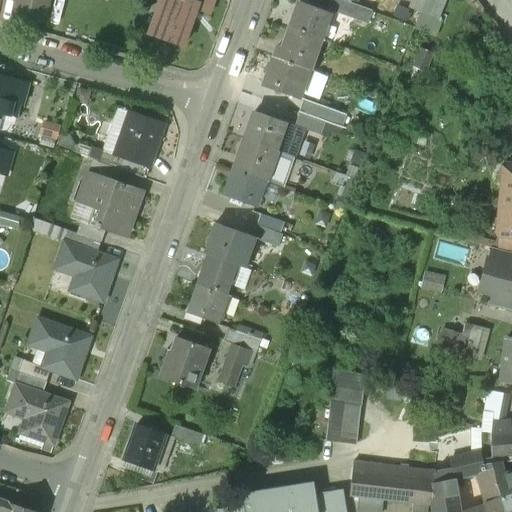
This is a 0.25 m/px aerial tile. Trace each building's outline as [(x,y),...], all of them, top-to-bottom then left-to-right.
[(48,0),(16,0),(15,9),(45,15),(48,0)] [(162,0),(161,5),(166,7),(156,36),(150,34),(150,35),(183,47),(196,10),(209,15),(214,0),(162,0)] [(276,0),(273,18),(289,21),(292,0),(276,0)] [(369,10),(340,0),(329,0),(327,10),(366,23),(369,10)] [(409,0),(406,9),(419,14),(424,0),(409,0)] [(329,13),(299,2),(289,28),(320,39),(329,13)] [(320,39),(289,28),(283,47),(278,45),(274,57),(308,69),(309,69),(320,39)] [(308,69),(274,57),(263,86),(297,98),(308,69)] [(27,83),(0,75),(0,98),(21,105),(27,83)] [(345,113),(303,99),(299,112),(324,121),(340,127),(345,113)] [(284,122),(254,111),(244,140),(274,150),(284,122)] [(129,112),(114,155),(124,158),(149,167),(164,124),(129,112)] [(324,121),(299,112),(294,125),(319,134),(324,121)] [(60,132),(45,127),(42,137),(57,142),(60,132)] [(274,150),(244,140),(234,170),(263,180),(265,181),(276,151),(274,150)] [(0,148),(0,171),(5,172),(11,151),(0,148)] [(114,155),(101,151),(98,162),(119,169),(120,169),(124,158),(114,155)] [(124,158),(120,169),(145,178),(149,167),(124,158)] [(98,162),(93,160),(89,171),(115,180),(119,169),(98,162)] [(511,165),(502,165),(498,207),(508,207),(506,235),(511,235),(511,165)] [(263,180),(234,170),(224,196),(254,206),(263,180)] [(89,171),(88,171),(76,202),(100,211),(95,226),(95,227),(104,230),(125,238),(142,190),(115,180),(89,171)] [(283,221),(260,213),(256,224),(279,232),(283,221)] [(95,226),(81,221),(77,233),(101,241),(104,230),(95,227),(95,226)] [(252,236),(214,222),(203,252),(209,254),(234,263),(243,266),(254,238),(254,237),(252,236)] [(279,232),(256,224),(252,236),(254,237),(254,238),(277,246),(281,233),(279,232)] [(77,233),(68,230),(64,241),(97,253),(101,241),(77,233)] [(97,253),(64,241),(58,259),(78,266),(70,290),(103,301),(117,260),(97,253)] [(511,252),(505,251),(490,247),(487,258),(511,264),(511,252)] [(234,263),(209,254),(198,284),(224,293),(234,263)] [(511,264),(487,258),(479,289),(490,293),(511,298),(511,264)] [(56,268),(53,279),(68,284),(72,274),(56,268)] [(421,288),(442,293),(446,276),(425,271),(421,288)] [(224,293),(198,284),(188,312),(216,322),(217,318),(223,320),(226,312),(227,312),(229,307),(222,305),(226,295),(231,297),(231,296),(224,293)] [(511,303),(511,298),(490,293),(487,304),(510,310),(511,303)] [(222,305),(229,307),(233,297),(231,296),(231,297),(226,295),(222,305)] [(217,318),(216,322),(223,324),(227,312),(226,312),(223,320),(217,318)] [(91,336),(37,317),(31,335),(50,342),(42,365),(41,366),(50,370),(76,379),(76,377),(79,368),(80,368),(80,367),(80,366),(84,353),(85,353),(91,336)] [(478,326),(466,323),(460,346),(458,354),(470,357),(478,326)] [(227,327),(223,339),(232,342),(246,348),(251,335),(227,327)] [(460,333),(442,329),(437,347),(456,351),(460,333)] [(208,348),(176,336),(168,361),(166,360),(160,376),(194,388),(208,348)] [(511,337),(506,337),(499,381),(511,383),(511,337)] [(232,342),(226,358),(241,363),(249,366),(254,350),(246,348),(232,342)] [(241,363),(226,358),(218,381),(233,386),(241,363)] [(42,365),(22,359),(18,371),(20,372),(46,381),(50,370),(41,366),(42,365)] [(46,381),(20,372),(15,383),(43,392),(46,381)] [(335,372),(325,439),(354,443),(364,377),(335,372)] [(43,392),(15,383),(9,401),(28,408),(20,432),(54,444),(69,401),(43,392)] [(505,402),(495,401),(491,421),(501,420),(505,402)] [(501,420),(491,421),(489,435),(509,433),(507,420),(501,420)] [(259,422),(249,446),(260,450),(269,426),(259,422)] [(165,433),(137,423),(124,459),(131,462),(153,469),(165,433)] [(203,433),(175,423),(170,435),(199,445),(203,433)] [(465,453),(478,450),(480,449),(480,434),(480,428),(466,428),(465,453)] [(511,432),(509,433),(489,435),(490,455),(511,453),(511,452),(511,432)] [(465,453),(448,458),(450,468),(452,477),(474,471),(483,469),(480,457),(478,450),(465,453)] [(511,453),(490,455),(490,462),(499,460),(499,461),(511,459),(511,453)] [(490,455),(480,457),(483,469),(490,467),(491,467),(490,462),(490,455)] [(435,469),(352,460),(349,493),(359,494),(357,511),(360,511),(379,511),(381,496),(413,500),(411,511),(425,511),(427,501),(431,502),(435,471),(435,469)] [(499,460),(490,462),(491,467),(490,467),(500,496),(511,491),(511,471),(502,474),(499,461),(499,460)] [(153,469),(131,462),(127,473),(153,482),(157,471),(153,469)] [(483,469),(474,471),(482,503),(485,510),(502,504),(500,496),(490,467),(483,469)] [(457,503),(452,477),(450,468),(435,471),(431,502),(432,511),(458,511),(459,511),(457,503)] [(244,504),(245,511),(346,511),(343,493),(316,497),(313,482),(243,493),(244,504)] [(511,511),(511,491),(500,496),(502,504),(503,511),(511,511)] [(5,511),(9,501),(0,497),(0,511),(2,511),(5,511)] [(40,511),(41,511),(9,501),(5,511),(40,511)] [(482,503),(459,511),(458,511),(480,511),(485,510),(482,503)]
